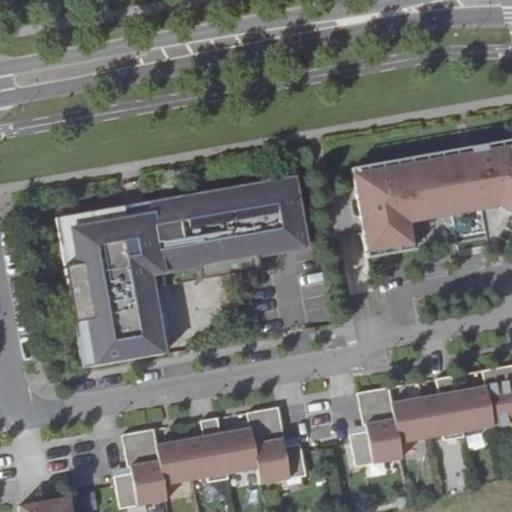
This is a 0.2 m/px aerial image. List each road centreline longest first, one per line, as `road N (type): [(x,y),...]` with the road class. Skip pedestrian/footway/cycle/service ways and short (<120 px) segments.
road 1 (residential): [(371,354),(19,417)]
road 2 (secondary): [(0,85),(337,24)]
road 3 (secondary): [(337,24),(511,15)]
